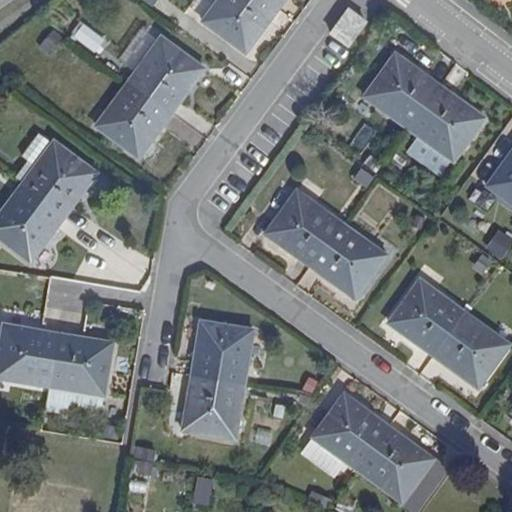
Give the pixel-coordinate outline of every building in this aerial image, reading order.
[(219,0),(203,24),(245,55),(285,0),(219,0)] [(348,14),(331,38),(347,50),(365,27),(348,14)] [(105,40),(85,23),(74,37),(94,53),(105,40)] [(63,38),(52,29),(38,45),(50,55),(63,38)] [(161,41),(95,127),(137,158),(202,71),(161,41)] [(450,160),(453,162),(483,120),(394,58),(365,99),(417,136),(406,152),(439,176),(450,160)] [(34,169),(22,185),(0,214),(0,239),(30,262),(95,174),(54,143),(51,145),(44,140),(36,141),(22,159),(28,164),(34,169)] [(511,152),(487,187),(511,204),(511,152)] [(379,172),(366,163),(359,172),(372,181),(379,172)] [(16,181),(22,185),(34,169),(28,164),(16,181)] [(266,235),(354,299),(384,257),(296,193),(266,235)] [(511,238),(498,229),(485,247),(502,259),(511,244),(511,238)] [(419,283),(389,325),(477,388),(507,347),(419,283)] [(200,324),(183,433),(234,440),(251,332),(200,324)] [(3,328),(0,347),(0,379),(49,388),(45,413),(67,416),(69,407),(100,412),(111,346),(3,328)] [(401,503),(431,462),(343,397),(313,439),(342,461),(346,464),(401,503)] [(342,461),(313,439),(302,454),(336,478),(339,473),(335,470),(342,461)] [(339,473),(346,464),(342,461),(335,470),(339,473)] [(416,511),(445,472),(431,462),(401,503),(412,511),(416,511)] [(193,503),(209,506),(213,480),(197,477),(193,503)]
